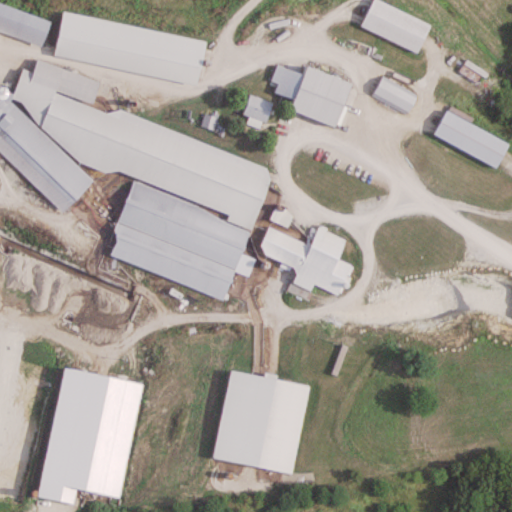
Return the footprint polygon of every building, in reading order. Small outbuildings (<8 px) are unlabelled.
[(368,0),(367,0),(355,27),(413,54),(426,26),(368,0)] [(0,35),(38,46),(45,20),(0,6),(0,35)] [(47,57),(190,85),(198,41),(55,14),(47,57)] [(267,165),(89,105),(97,83),(31,61),(27,73),(17,70),(9,95),(0,91),(0,157),(56,214),(89,181),(128,180),(102,259),(223,300),(267,165)] [(297,68),(295,74),(272,66),(267,82),(272,84),(268,95),(284,100),(280,112),(334,130),(349,85),(297,68)] [(403,115),(414,96),(378,76),(368,96),(403,115)] [(266,122),(267,99),(239,98),(239,121),(266,122)] [(492,169),(504,145),(440,112),(428,136),(492,169)] [(305,247),(264,227),(252,253),(293,273),(285,290),(304,300),(311,285),(337,297),(351,267),(335,260),(344,240),(315,226),(305,247)] [(294,472),(310,383),(232,369),(216,457),(294,472)]
